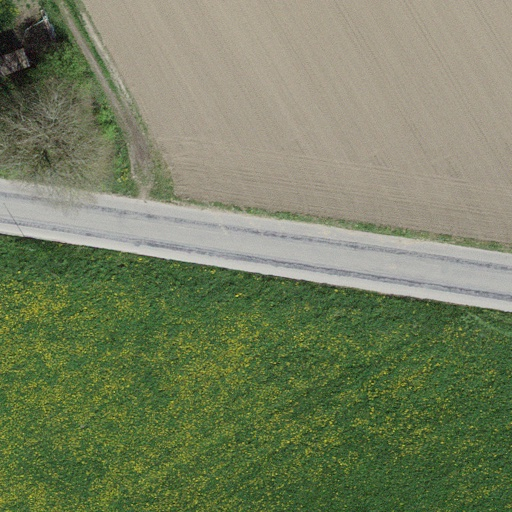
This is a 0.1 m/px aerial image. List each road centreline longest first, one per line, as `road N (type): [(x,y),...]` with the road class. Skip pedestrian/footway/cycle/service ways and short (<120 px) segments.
road 1 (unclassified): [(511,281),(0,202)]
road 2 (track): [(148,225),(28,0)]
